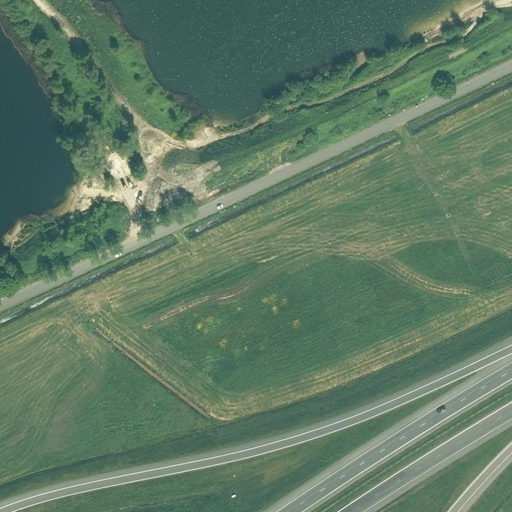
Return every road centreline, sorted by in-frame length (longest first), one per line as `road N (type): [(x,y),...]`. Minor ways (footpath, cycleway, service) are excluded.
road 1 (unclassified): [(0,304),(511,65)]
road 2 (motorway): [(511,349),(276,446),(1,511)]
road 3 (motorway): [(511,370),(289,511)]
road 4 (motorway): [(350,511),(511,410)]
